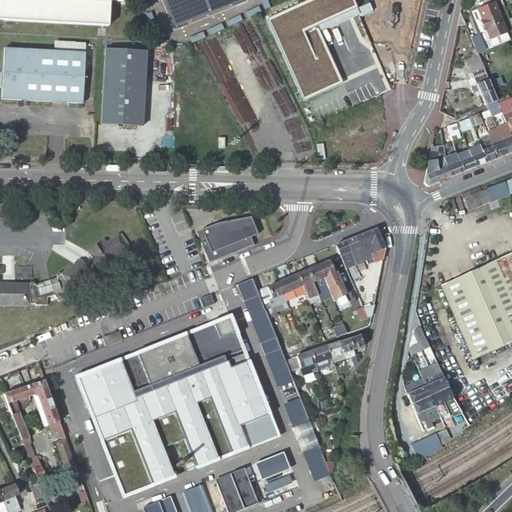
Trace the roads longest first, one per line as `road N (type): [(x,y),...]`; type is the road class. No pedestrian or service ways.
road 1 (tertiary): [(0,362),(279,253),(297,226),(298,188)]
road 2 (tertiary): [(403,511),(372,430),(405,254),(404,220),(388,193)]
road 3 (tertiary): [(440,65),(388,193)]
road 4 (unclassified): [(388,193),(435,195),(511,164)]
road 5 (tertiary): [(223,187),(215,178),(163,176),(114,177),(106,186)]
road 6 (tertiary): [(106,186),(161,194),(216,194),(223,187)]
